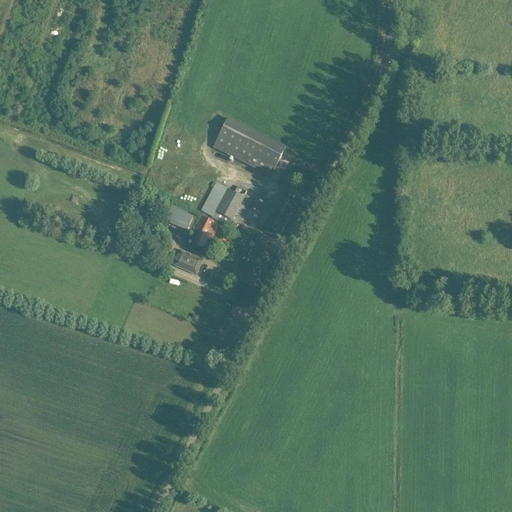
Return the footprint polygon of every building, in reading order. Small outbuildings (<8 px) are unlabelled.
[(214,148),(271,178),(286,149),(228,119),(214,148)] [(229,227),(244,199),(243,198),(247,192),(238,186),(234,193),(216,184),(215,184),(213,183),(211,187),(213,189),(201,211),(212,217),(211,218),(229,227)] [(298,202),(289,198),(284,195),(269,223),(264,232),(278,240),(298,202)] [(258,198),(251,210),(257,214),(264,201),(258,198)] [(170,209),(165,222),(188,231),(193,218),(170,209)] [(196,231),(212,239),(219,225),(214,222),(214,223),(200,216),(195,225),(198,227),(196,231)] [(123,217),(121,226),(128,228),(131,219),(123,217)] [(256,271),(260,273),(271,253),(258,246),(256,250),(254,249),(253,250),(250,248),(246,255),(242,253),(241,254),(251,259),(260,264),(256,271)] [(181,250),(174,266),(197,276),(204,260),(181,250)] [(252,289),(260,273),(256,271),(260,264),(251,259),(241,254),(236,265),(245,270),(239,282),(252,289)] [(212,273),(209,281),(221,286),(224,278),(212,273)]
